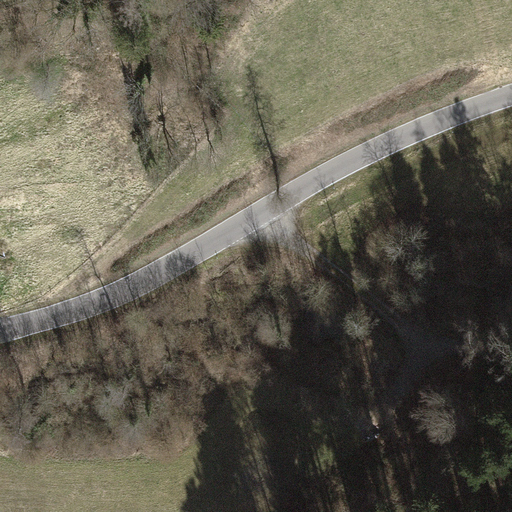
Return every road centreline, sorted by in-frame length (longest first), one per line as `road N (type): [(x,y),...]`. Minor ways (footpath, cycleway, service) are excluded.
road 1 (tertiary): [(0,330),(95,303),(332,171),(511,95)]
road 2 (track): [(249,221),(413,328),(511,351)]
